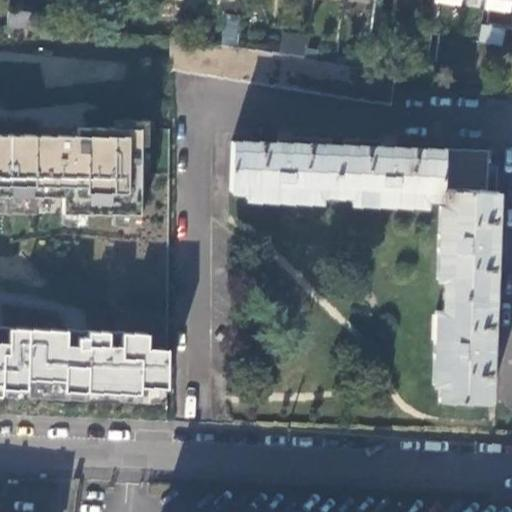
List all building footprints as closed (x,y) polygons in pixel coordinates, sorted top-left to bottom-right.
[(8,9),(6,27),(34,30),(35,23),(37,23),(38,13),(8,9)] [(240,14),(226,12),(222,43),(237,46),(240,14)] [(478,41),(501,45),(505,28),(481,23),(478,41)] [(304,59),(307,38),(284,35),(281,55),(304,59)] [(181,39),(169,37),(168,69),(277,86),(365,99),(389,101),(394,74),(379,71),(366,70),(367,68),(347,65),(340,65),(338,63),(304,59),(281,55),(235,48),(181,39)] [(306,57),(328,60),(331,47),(308,43),(306,57)] [(349,47),(347,65),(367,68),(378,69),(380,51),(349,47)] [(95,126),(0,125),(0,212),(110,215),(106,329),(0,324),(0,414),(164,420),(167,127),(95,126)] [(438,400),(487,402),(489,341),(495,342),(496,323),(498,270),(499,251),(493,251),(497,164),(486,163),(487,149),(381,145),(381,139),(366,139),(290,136),(290,141),(269,140),(231,139),(229,190),(273,192),(272,199),(290,199),(290,193),(377,196),(377,202),(396,202),(396,197),(445,199),(444,231),(437,231),(436,251),(443,251),(439,337),(433,337),(432,355),(439,356),(438,400)]
